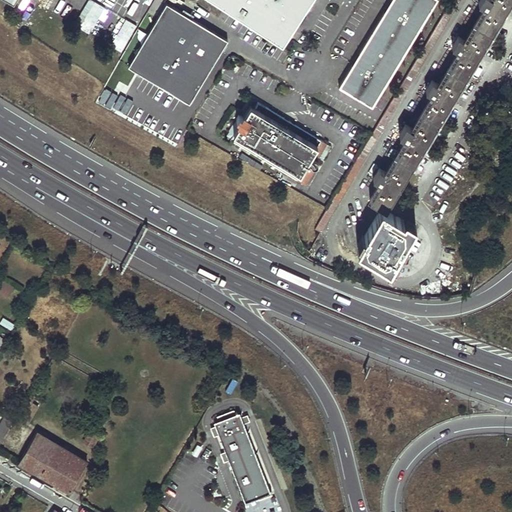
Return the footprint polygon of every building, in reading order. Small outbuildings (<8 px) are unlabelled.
[(95,0),(81,26),(90,31),(105,6),(95,0)] [(210,0),(283,46),(289,36),(293,34),(293,31),(307,9),(310,7),(310,3),(312,0),(210,0)] [(451,0),(315,227),(321,231),(459,0),(451,0)] [(391,0),(339,85),(372,105),(436,0),(391,0)] [(380,183),(370,200),(382,207),(357,248),(390,266),(414,226),(403,219),(386,209),(511,0),(480,0),(479,2),(486,7),(466,40),(458,36),(452,47),(459,51),(439,84),(432,80),(426,91),(433,95),(413,128),(406,124),(400,135),(407,139),(399,152),(392,148),(387,155),(394,159),(386,172),(379,168),(373,179),(380,183)] [(163,2),(126,66),(180,97),(193,94),(225,38),(163,2)] [(127,18),(112,46),(122,51),(137,23),(127,18)] [(193,94),(180,97),(188,102),(193,94)] [(239,114),(226,135),(234,140),(233,140),(306,184),(316,167),(307,162),(312,153),(323,159),(331,145),(293,123),(294,122),(293,118),(290,116),(285,117),(285,118),(257,101),(254,107),(250,105),(243,117),(239,114)] [(0,284),(0,291),(11,295),(15,284),(2,279),(0,284)] [(0,322),(11,329),(15,322),(4,316),(0,322)] [(28,423),(38,405),(32,401),(33,398),(30,396),(17,417),(28,423)] [(271,492),(235,410),(210,419),(241,503),(243,503),(271,492)] [(5,416),(0,424),(0,443),(13,421),(5,416)] [(93,446),(99,435),(90,430),(84,441),(93,446)] [(57,444),(36,432),(24,453),(34,458),(38,452),(48,458),(57,444)] [(24,453),(19,460),(70,490),(87,461),(57,444),(48,458),(38,452),(34,458),(24,453)]
